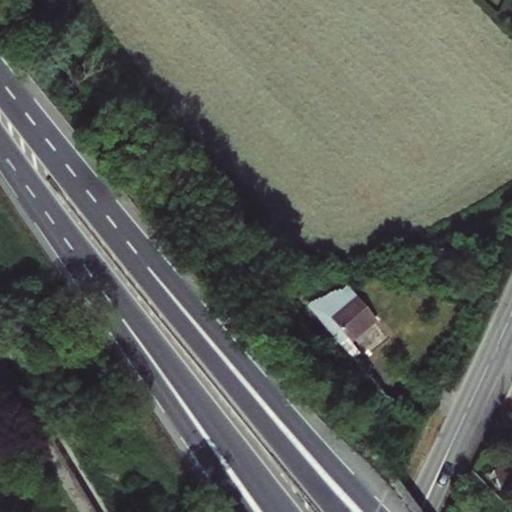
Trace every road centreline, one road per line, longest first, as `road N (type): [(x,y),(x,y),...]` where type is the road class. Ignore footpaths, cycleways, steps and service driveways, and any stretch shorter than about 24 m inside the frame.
road 1 (motorway): [(373,511),(38,129)]
road 2 (trunk): [(338,511),(38,129)]
road 3 (trunk): [(118,318),(277,511)]
road 4 (motorway): [(118,318),(245,511)]
road 5 (secondary): [(511,313),(421,511)]
road 6 (trunk): [(0,146),(118,318)]
